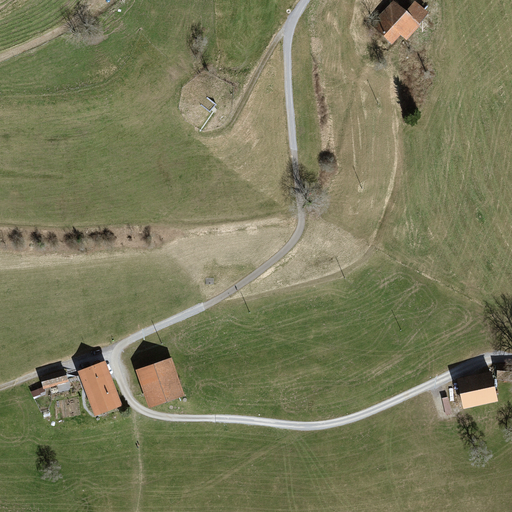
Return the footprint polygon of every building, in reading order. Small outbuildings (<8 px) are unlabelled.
[(418,26),(393,3),(372,25),(391,42),(400,33),(407,39),(418,26)] [(216,105),(206,97),(200,104),(210,113),(216,105)] [(182,396),(169,360),(138,371),(151,407),(182,396)] [(102,363),(82,371),(99,412),(119,404),(102,363)] [(66,370),(40,376),(44,390),(69,383),(66,370)] [(490,374),(460,381),(465,405),(495,399),(490,374)]
